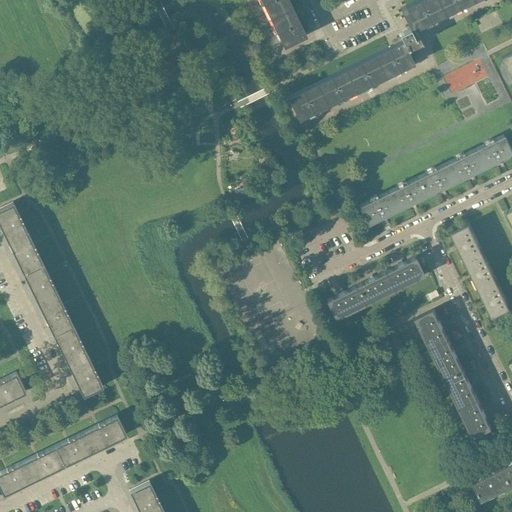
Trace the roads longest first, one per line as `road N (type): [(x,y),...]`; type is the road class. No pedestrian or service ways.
road 1 (residential): [(0,422),(63,391),(0,258)]
road 2 (residential): [(511,406),(423,225)]
